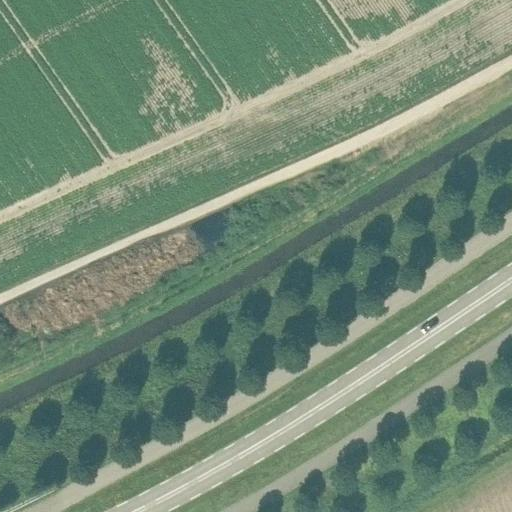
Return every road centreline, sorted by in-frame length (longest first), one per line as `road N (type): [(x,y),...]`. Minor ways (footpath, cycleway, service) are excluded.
road 1 (track): [(0,300),(376,134),(511,61)]
road 2 (unclassified): [(38,511),(218,415),(511,223)]
road 3 (primary): [(137,511),(328,402),(511,279)]
road 4 (unclassified): [(236,511),(511,336)]
